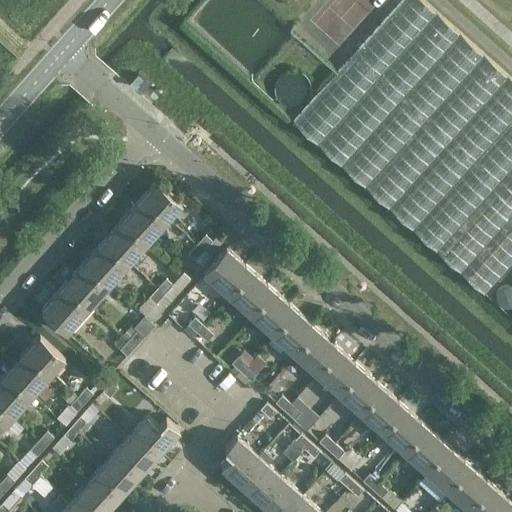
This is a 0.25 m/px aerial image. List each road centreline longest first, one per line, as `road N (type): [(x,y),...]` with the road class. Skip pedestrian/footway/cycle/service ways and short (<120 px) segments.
road 1 (residential): [(511,446),(153,132)]
road 2 (residential): [(0,301),(153,132)]
